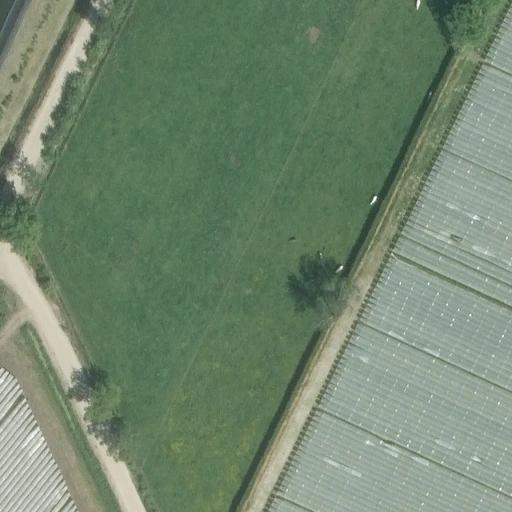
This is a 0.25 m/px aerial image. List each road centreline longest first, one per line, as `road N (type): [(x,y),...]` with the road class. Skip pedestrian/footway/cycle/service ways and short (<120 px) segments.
road 1 (track): [(134,511),(0,238)]
road 2 (track): [(0,228),(105,0)]
